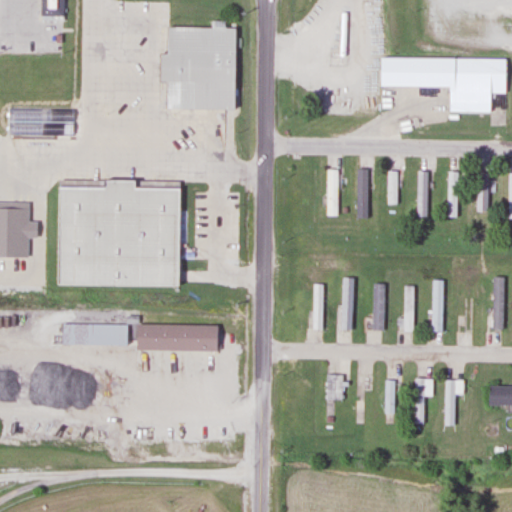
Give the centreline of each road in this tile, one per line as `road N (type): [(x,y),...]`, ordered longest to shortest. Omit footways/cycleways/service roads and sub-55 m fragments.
road 1 (residential): [(260,511),(264,0)]
road 2 (residential): [(260,349),(511,355)]
road 3 (residential): [(511,149),(265,149)]
